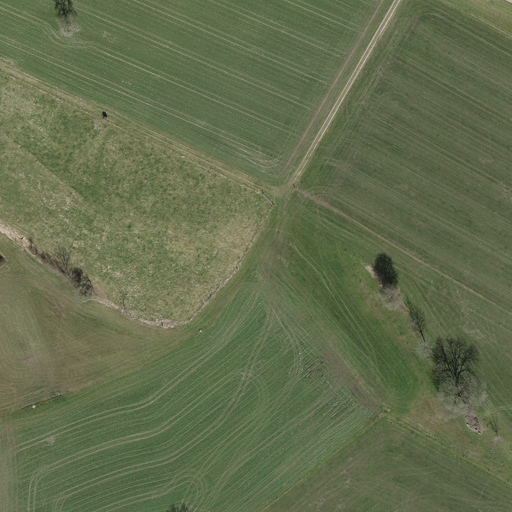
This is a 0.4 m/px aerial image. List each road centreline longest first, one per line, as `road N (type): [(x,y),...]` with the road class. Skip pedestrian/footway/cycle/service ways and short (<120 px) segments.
road 1 (track): [(399,0),(246,271),(193,326),(138,336)]
road 2 (track): [(0,64),(286,195)]
